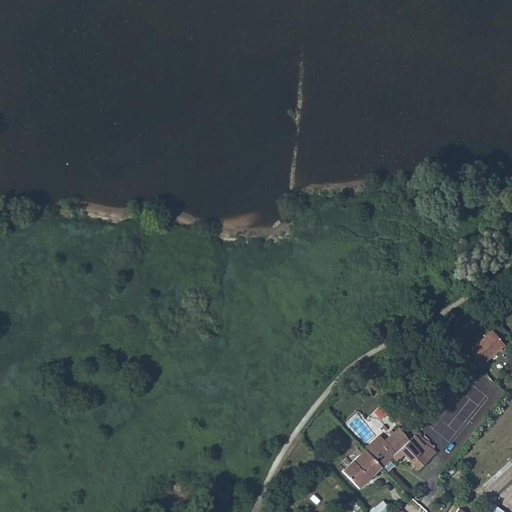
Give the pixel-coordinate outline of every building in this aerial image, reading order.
[(491,330),(469,350),(480,363),(502,344),(499,339),(491,330)] [(411,442),(398,426),(384,440),(369,454),(381,467),(393,457),(398,463),(405,456),(420,474),(429,466),(421,453),(411,442)] [(379,434),(363,448),(369,454),(384,440),(379,434)] [(433,462),(425,451),(420,442),(416,437),(411,442),(421,453),(429,466),(433,462)] [(381,467),(369,454),(363,448),(343,468),(359,486),(381,467)] [(429,449),(425,451),(433,462),(439,457),(429,449)] [(382,500),(367,511),(385,511),(389,509),(382,500)] [(463,511),(450,503),(442,511),(463,511)]
